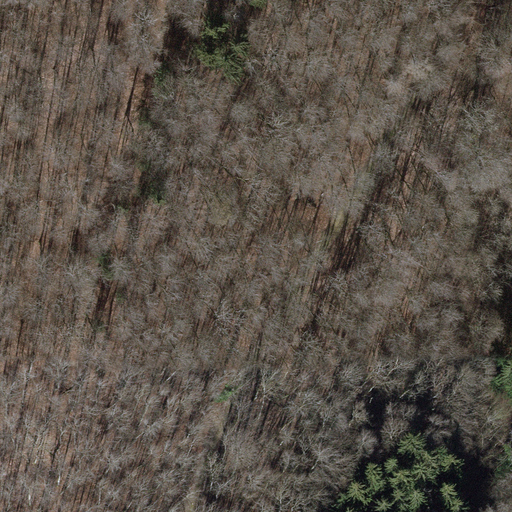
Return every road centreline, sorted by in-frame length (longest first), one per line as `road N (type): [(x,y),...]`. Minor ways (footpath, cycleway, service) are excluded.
road 1 (track): [(471,0),(402,125),(263,330),(209,440),(191,511)]
road 2 (track): [(474,511),(449,41)]
